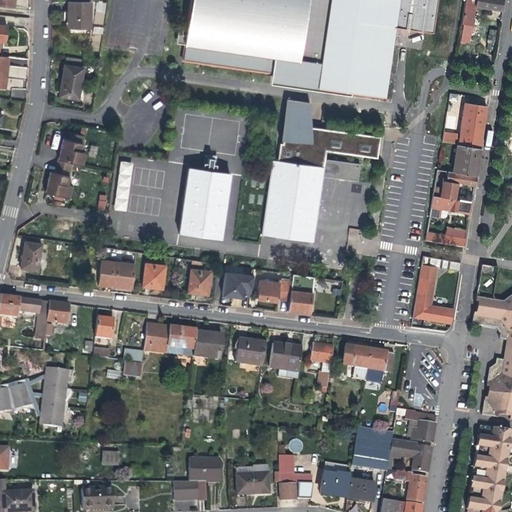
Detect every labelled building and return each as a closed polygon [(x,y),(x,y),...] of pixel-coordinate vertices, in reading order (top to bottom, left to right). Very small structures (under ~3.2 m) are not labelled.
[(14,0),(0,0),(0,6),(14,9),(14,0)] [(318,81),(318,88),(385,98),(395,28),(420,31),(420,33),(433,35),(436,19),(434,19),(436,0),(191,0),(182,60),(271,73),(318,81)] [(496,10),(502,11),(503,0),(481,0),(481,3),(475,2),(474,0),(465,0),(461,24),(472,26),(476,7),(496,10)] [(68,29),(89,30),(90,3),(68,3),(68,16),(68,29)] [(85,60),(72,59),(68,58),(67,65),(64,65),(63,73),(59,98),(78,101),(85,60)] [(318,81),(271,73),(270,84),(317,91),(318,81)] [(378,154),(380,137),(311,127),(309,102),(286,99),(280,141),(283,141),(283,143),(280,143),(277,162),(323,168),(324,160),(325,160),(326,152),(377,159),(361,156),(362,152),(378,154)] [(442,143),(459,146),(477,148),(480,149),(483,129),(487,107),(466,103),(460,136),(443,134),(442,143)] [(69,199),(72,187),(67,186),(72,164),(82,166),(84,154),(80,153),(83,138),(69,134),(67,141),(63,141),(60,150),(54,174),(50,173),(48,185),(46,193),(69,199)] [(88,155),(95,157),(99,148),(92,145),(88,155)] [(454,165),(452,173),(475,177),(478,163),(479,156),(476,155),(477,148),(459,146),(455,166),(454,165)] [(357,182),(360,165),(325,160),(324,160),(323,168),(277,162),(273,162),(262,235),(313,243),(322,177),(357,182)] [(118,162),(116,210),(128,211),(131,162),(118,162)] [(165,178),(186,181),(188,168),(188,165),(168,162),(165,178)] [(229,174),(188,168),(186,181),(179,234),(220,240),(229,174)] [(464,185),(474,187),(475,177),(452,173),(437,171),(433,197),(452,200),(455,184),(464,185)] [(105,209),(107,196),(100,194),(98,208),(105,209)] [(429,217),(438,219),(439,218),(444,219),(447,217),(448,211),(456,212),(469,214),(471,203),(452,200),(433,197),(429,217)] [(348,231),(350,239),(361,237),(359,229),(348,231)] [(425,242),(437,243),(438,235),(427,234),(425,242)] [(465,240),(451,238),(451,237),(438,235),(437,243),(464,247),(465,240)] [(37,272),(39,260),(40,252),(42,245),(25,242),(21,269),(29,270),(37,272)] [(100,260),(98,278),(106,279),(105,287),(131,290),(136,253),(128,252),(126,264),(100,260)] [(460,272),(461,263),(442,260),(423,257),(419,279),(434,281),(436,269),(460,272)] [(149,288),(162,290),(165,267),(145,264),(143,287),(149,288)] [(196,294),(207,295),(210,272),(191,270),(188,293),(196,294)] [(250,296),(253,277),(225,273),(222,295),(232,297),(233,294),(243,295),(250,296)] [(292,275),(291,282),(289,302),(288,311),(298,312),(299,311),(308,312),(309,305),(311,294),(297,292),(297,287),(300,288),(302,276),(292,275)] [(102,286),(105,287),(106,279),(98,278),(97,286),(102,286)] [(427,320),(447,323),(449,309),(430,306),(434,281),(419,279),(413,318),(427,320)] [(278,300),(289,302),(291,282),(280,281),(280,283),(260,281),(257,300),(271,302),(278,302),(278,300)] [(499,339),(506,340),(511,340),(511,294),(501,302),(495,301),(492,297),(476,294),(475,302),(477,302),(475,314),(473,313),(471,324),(495,328),(499,333),(499,339)] [(0,316),(16,319),(17,307),(19,298),(10,297),(0,295),(0,316)] [(44,339),(48,301),(40,300),(36,338),(44,339)] [(69,310),(70,304),(49,302),(47,322),(67,325),(69,310)] [(97,318),(95,338),(111,340),(112,327),(113,320),(97,318)] [(143,351),(192,357),(195,334),(196,330),(156,326),(146,324),(143,351)] [(207,336),(195,334),(192,357),(219,360),(221,339),(206,337),(207,336)] [(261,366),(265,344),(249,341),(239,340),(236,362),(261,366)] [(505,349),(502,361),(511,362),(511,340),(506,340),(505,349)] [(330,364),(332,346),(318,344),(312,343),(312,345),(308,344),(307,351),(311,351),(310,361),(330,364)] [(296,379),(301,348),(285,345),(272,344),(269,367),(278,369),(277,376),(296,379)] [(364,381),(365,377),(369,350),(356,348),(345,346),(342,366),(353,368),(351,379),(364,381)] [(93,355),(109,356),(109,348),(93,347),(93,355)] [(123,360),(142,362),(143,352),(124,350),(123,360)] [(379,352),(369,350),(365,377),(381,380),(382,372),(390,373),(393,354),(379,352)] [(511,362),(502,361),(496,360),(488,369),(485,386),(487,386),(486,398),(483,398),(481,414),(498,418),(499,415),(510,417),(509,419),(511,419),(511,362)] [(140,377),(142,365),(124,363),(123,376),(140,377)] [(65,383),(67,370),(45,367),(43,382),(65,384),(65,383)] [(119,379),(120,371),(107,369),(106,377),(119,379)] [(327,388),(329,373),(318,372),(316,386),(327,388)] [(31,388),(42,389),(42,378),(32,377),(31,388)] [(7,388),(13,410),(20,408),(31,405),(25,383),(7,388)] [(40,405),(62,408),(63,402),(65,389),(42,386),(40,405)] [(13,410),(7,388),(0,388),(0,412),(2,412),(13,410)] [(79,392),(78,401),(86,402),(87,393),(79,392)] [(396,408),(399,393),(392,392),(390,407),(396,408)] [(61,420),(62,408),(40,405),(38,424),(60,426),(61,420)] [(409,439),(432,443),(434,429),(436,415),(413,411),(412,421),(417,422),(416,428),(411,428),(409,439)] [(466,510),(467,510),(466,511),(497,511),(498,511),(511,431),(479,425),(466,510)] [(386,470),(386,469),(391,439),(392,433),(357,427),(351,465),(386,470)] [(410,470),(427,474),(429,459),(431,448),(416,445),(416,443),(391,439),(386,469),(389,469),(391,458),(398,459),(398,456),(412,458),(410,470)] [(0,447),(0,470),(7,471),(8,448),(0,447)] [(118,466),(118,452),(102,452),(100,465),(118,466)] [(301,482),(311,483),(311,475),(294,474),(293,454),(279,454),(280,474),(281,474),(280,481),(297,482),(301,482)] [(219,481),(219,459),(189,458),(189,481),(210,481),(219,481)] [(333,496),(346,498),(348,480),(349,475),(336,473),(337,465),(324,463),(320,494),(333,496)] [(251,466),(252,467),(252,474),(268,473),(268,465),(251,466)] [(269,494),(268,473),(252,474),(252,467),(235,468),(236,493),(246,493),(252,493),(252,494),(269,494)] [(408,482),(404,502),(422,505),(424,490),(426,478),(406,474),(407,472),(396,470),(395,480),(408,482)] [(1,480),(0,480),(0,509),(3,509),(2,511),(31,511),(34,511),(33,491),(2,493),(1,480)] [(374,484),(348,480),(346,498),(362,501),(371,502),(374,484)] [(185,500),(198,500),(197,482),(175,482),(173,482),(174,500),(185,500)] [(206,501),(205,482),(197,482),(198,500),(198,501),(206,501)] [(310,499),(311,483),(301,482),(299,497),(310,499)] [(295,499),(295,484),(280,484),(281,500),(295,499)] [(112,488),(81,490),(82,509),(94,509),(94,507),(103,507),(113,506),(112,488)] [(383,492),(381,499),(392,500),(393,493),(383,492)] [(395,511),(397,501),(392,500),(381,499),(379,511),(395,511)] [(420,511),(422,505),(404,502),(403,511),(420,511)]
